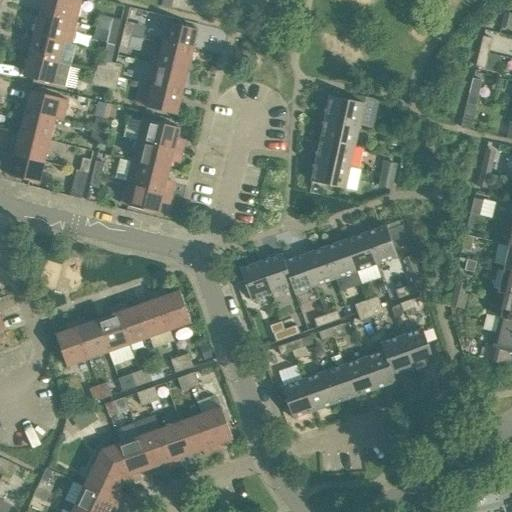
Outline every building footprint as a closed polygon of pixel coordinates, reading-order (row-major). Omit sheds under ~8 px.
[(76,0),(42,0),(39,14),(69,21),(77,23),(82,1),(76,0)] [(162,0),(161,7),(171,9),(173,0),(162,0)] [(88,34),(107,39),(112,16),(94,11),(88,34)] [(511,13),(504,12),(500,27),(511,30),(511,23),(511,13)] [(69,21),(39,14),(34,34),(64,42),(63,42),(72,44),(77,23),(69,21)] [(112,18),(109,30),(118,32),(121,20),(112,18)] [(125,21),(122,33),(132,35),(134,23),(125,21)] [(168,23),(163,44),(192,51),(198,30),(168,23)] [(118,32),(109,30),(106,44),(115,46),(118,32)] [(122,33),(119,47),(128,49),(132,35),(122,33)] [(64,42),(34,34),(29,55),(58,62),(63,42),(64,42)] [(132,36),(129,49),(138,51),(141,38),(132,36)] [(483,36),(479,52),(488,54),(492,38),(483,36)] [(163,44),(158,65),(187,72),(192,51),(163,44)] [(488,54),(479,52),(476,66),(485,68),(488,54)] [(58,62),(29,55),(24,77),(53,84),(65,87),(70,65),(58,62)] [(98,64),(96,72),(110,75),(113,63),(105,61),(104,65),(98,64)] [(122,65),(113,63),(110,75),(119,77),(122,65)] [(158,65),(153,85),(182,93),(187,72),(158,65)] [(110,75),(96,72),(94,72),(91,84),(107,88),(110,75)] [(119,77),(110,75),(107,88),(116,91),(119,77)] [(472,78),(469,93),(478,95),(482,80),(472,78)] [(182,93),(153,85),(147,107),(177,114),(182,93)] [(26,112),(54,119),(63,121),(68,100),(60,98),(31,91),(26,112)] [(478,95),(469,93),(465,108),(475,110),(478,95)] [(330,96),(325,118),(360,125),(364,103),(330,96)] [(93,97),(91,110),(103,111),(104,98),(93,97)] [(26,112),(20,133),(49,140),(54,119),(26,112)] [(473,116),(464,113),(461,127),(470,129),(473,116)] [(96,117),(93,129),(101,130),(104,118),(96,117)] [(113,121),(104,118),(101,130),(110,133),(113,121)] [(325,118),(321,139),(355,146),(360,125),(325,118)] [(142,119),(137,141),(144,142),(183,152),(185,142),(177,140),(180,128),(142,119)] [(393,120),(391,132),(399,133),(401,122),(393,120)] [(101,130),(93,129),(90,142),(97,144),(101,130)] [(110,133),(101,130),(97,144),(106,146),(110,133)] [(399,133),(391,132),(388,144),(396,145),(399,133)] [(20,133),(15,154),(44,161),(49,140),(20,133)] [(355,146),(321,139),(316,160),(350,167),(355,146)] [(144,142),(137,141),(132,162),(139,163),(169,171),(172,160),(180,162),(183,152),(144,142)] [(44,161),(15,154),(10,175),(39,182),(44,161)] [(480,171),(490,173),(493,158),(484,156),(480,171)] [(79,170),(88,173),(90,161),(81,159),(79,170)] [(350,167),(316,160),(311,181),(346,189),(350,167)] [(95,161),(92,174),(101,176),(104,163),(95,161)] [(132,162),(126,183),(134,184),(172,194),(175,183),(167,181),(169,171),(139,163),(132,162)] [(383,162),(381,174),(394,177),(396,165),(383,162)] [(88,173),(79,170),(77,170),(70,196),(82,199),(88,173)] [(490,173),(480,171),(476,186),(486,188),(490,173)] [(101,176),(92,174),(89,186),(98,188),(101,176)] [(394,177),(381,174),(379,186),(392,188),(394,177)] [(134,184),(126,183),(121,204),(159,213),(162,202),(170,204),(172,194),(134,184)] [(470,213),(479,215),(483,200),(473,198),(470,213)] [(479,215),(470,213),(466,228),(476,230),(479,215)] [(365,234),(376,264),(397,256),(386,226),(365,234)] [(365,234),(345,241),(356,271),(376,264),(365,234)] [(465,234),(461,250),(470,252),(474,236),(465,234)] [(356,271),(345,241),(325,248),(335,278),(356,271)] [(335,278),(325,248),(304,255),(315,285),(335,278)] [(422,286),(411,253),(403,255),(414,288),(422,286)] [(292,285),(281,255),(261,262),(271,292),(291,285),(292,285)] [(315,285),(304,255),(284,262),(282,255),(281,255),(292,285),(291,285),(294,293),(315,285)] [(476,262),(467,260),(465,270),(474,273),(476,262)] [(271,292),(261,262),(240,269),(250,299),(271,292)] [(511,270),(504,269),(499,292),(506,294),(511,295),(511,270)] [(398,299),(410,294),(407,286),(395,290),(398,299)] [(156,291),(170,330),(191,322),(179,290),(167,294),(165,288),(156,291)] [(149,300),(138,304),(150,336),(170,330),(156,291),(147,295),(149,300)] [(450,305),(469,310),(473,296),(454,291),(450,305)] [(511,295),(506,294),(500,318),(508,320),(511,320),(511,295)] [(369,309),(381,305),(378,296),(366,300),(369,309)] [(411,299),(399,303),(403,312),(415,307),(411,299)] [(369,309),(366,300),(354,304),(357,313),(369,309)] [(124,303),(116,306),(129,344),(150,336),(138,304),(126,309),(124,303)] [(381,305),(369,309),(372,317),(384,313),(381,305)] [(109,315),(97,319),(109,351),(129,344),(116,306),(107,309),(109,315)] [(372,317),(369,309),(357,313),(360,322),(372,317)] [(325,315),(328,323),(340,319),(337,311),(325,315)] [(328,323),(325,315),(313,319),(317,328),(328,323)] [(109,351),(97,319),(85,323),(83,317),(75,321),(88,359),(109,351)] [(511,320),(508,320),(500,318),(494,346),(488,345),(484,360),(509,366),(511,353),(511,320)] [(88,359),(75,321),(66,324),(68,330),(56,334),(67,366),(88,359)] [(342,324),(330,328),(333,336),(344,332),(342,324)] [(296,325),(284,329),(287,338),(299,333),(296,325)] [(333,336),(330,328),(318,332),(321,341),(333,336)] [(287,338),(284,329),(273,333),(276,342),(287,338)] [(402,337),(412,368),(433,360),(423,330),(402,337)] [(412,368),(402,337),(381,344),(383,351),(384,351),(392,375),(393,375),(412,368)] [(289,342),(292,351),(304,347),(301,338),(289,342)] [(292,351),(289,342),(277,347),(281,355),(283,362),(293,359),(290,352),(292,351)] [(211,357),(208,346),(200,348),(204,359),(211,357)] [(384,351),(383,351),(363,358),(374,389),(395,382),(393,375),(392,375),(384,351)] [(180,356),(184,369),(193,366),(189,353),(180,356)] [(184,369),(180,356),(170,360),(175,373),(184,369)] [(363,358),(343,366),(354,396),(374,389),(363,358)] [(354,396),(343,366),(323,373),(334,403),(354,396)] [(138,371),(143,384),(152,381),(147,368),(138,371)] [(143,384),(138,371),(130,374),(134,387),(143,384)] [(186,375),(191,388),(200,385),(195,372),(186,375)] [(323,373),(303,380),(313,410),(334,403),(323,373)] [(191,388),(186,375),(177,378),(182,392),(191,388)] [(313,410),(303,380),(282,387),(292,418),(313,410)] [(107,382),(98,385),(102,399),(111,395),(107,382)] [(102,399),(98,385),(89,389),(93,402),(102,399)] [(154,386),(145,389),(150,403),(159,399),(154,386)] [(150,403),(145,389),(136,393),(141,406),(150,403)] [(114,401),(104,404),(109,417),(118,414),(114,401)] [(222,407),(201,415),(214,453),(223,450),(220,443),(232,439),(232,440),(233,439),(222,407)] [(201,415),(180,422),(191,454),(203,450),(205,456),(214,453),(201,415)] [(191,454),(180,422),(159,429),(173,468),(182,464),(180,458),(191,454)] [(173,468),(159,429),(139,436),(150,468),(161,464),(164,471),(173,468)] [(139,436),(119,443),(133,482),(141,478),(139,472),(150,468),(139,436)] [(133,482),(119,443),(102,449),(85,485),(133,509),(137,501),(119,492),(123,483),(128,485),(128,484),(133,482)] [(9,462),(1,458),(0,458),(0,473),(3,475),(9,462)] [(9,462),(3,475),(11,478),(17,465),(9,462)] [(41,479),(37,487),(49,494),(53,485),(41,479)] [(511,486),(511,483),(498,487),(500,495),(511,491),(511,486)] [(85,485),(75,506),(87,511),(109,511),(111,509),(116,511),(131,511),(133,509),(85,485)] [(49,494),(37,487),(33,496),(45,502),(49,494)]
